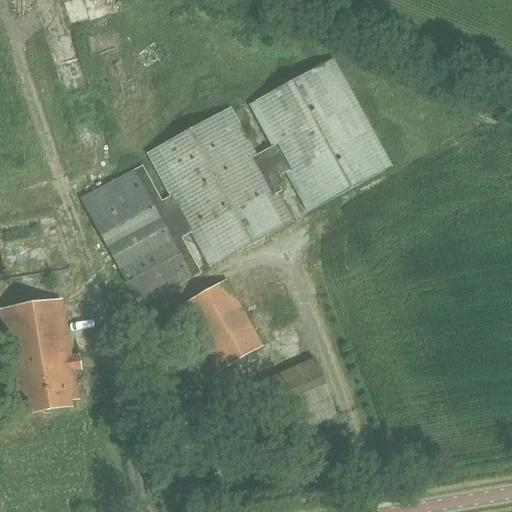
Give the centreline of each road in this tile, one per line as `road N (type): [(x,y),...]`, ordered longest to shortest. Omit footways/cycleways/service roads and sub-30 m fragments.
road 1 (track): [(0,2),(93,298)]
road 2 (track): [(327,0),(511,70)]
